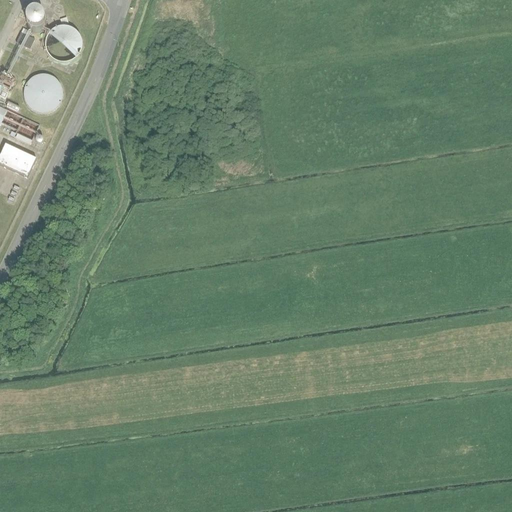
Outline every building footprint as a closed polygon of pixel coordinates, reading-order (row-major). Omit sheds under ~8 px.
[(29,25),(29,26),(29,27),(29,28),(29,30),(30,31),(31,32),(31,33),(32,33),(33,34),(34,35),(35,35),(36,35),(38,36),(39,36),(40,35),(41,35),(42,35),(43,34),(44,33),(45,33),(46,32),(47,31),(47,30),(47,28),(48,27),(48,26),(48,25),(47,24),(47,23),(47,21),(46,20),(45,20),(44,19),(43,18),(42,17),(41,17),(40,17),(39,17),(38,17),(36,17),(35,17),(34,17),(33,18),(32,19),(31,20),(30,21),(29,23),(29,24),(29,25)] [(66,19),(66,18),(60,20),(62,27),(68,25),(66,19)] [(23,30),(16,44),(30,51),(34,41),(26,37),(29,32),(23,30)] [(49,39),(48,41),(48,42),(47,44),(47,46),(47,47),(47,49),(47,51),(47,52),(47,54),(48,56),(49,57),(50,59),(51,60),(52,61),(53,62),(54,63),(56,64),(57,65),(59,66),(60,66),(62,67),(63,67),(65,67),(67,67),(68,66),(70,66),(72,65),(73,65),(74,64),(76,63),(77,62),(78,61),(79,59),(80,58),(81,57),(81,56),(82,54),(82,52),(83,51),(83,49),(83,47),(82,46),(82,44),(82,43),(81,41),(80,40),(79,38),(78,37),(77,36),(76,35),(74,34),(73,33),(71,32),(70,31),(68,31),(66,31),(65,31),(63,31),(61,31),(60,31),(58,32),(57,33),(55,33),(54,34),(52,35),(51,37),(50,38),(49,39)] [(25,96),(25,97),(25,99),(25,101),(26,102),(26,104),(27,105),(28,107),(29,108),(30,110),(31,111),(32,112),(34,113),(35,114),(37,114),(38,115),(40,115),(41,115),(43,115),(45,115),(46,115),(48,115),(50,114),(51,114),(53,113),(54,112),(55,111),(56,110),(57,108),(58,107),(59,105),(60,104),(60,102),(61,101),(61,99),(61,97),(61,96),(61,94),(60,93),(60,91),(59,89),(58,88),(57,87),(56,85),(55,84),(54,83),(53,82),(51,81),(50,81),(48,80),(46,80),(45,80),(43,79),(41,80),(40,80),(38,80),(37,81),(35,81),(34,82),(32,83),(31,84),(30,85),(29,87),(28,88),(27,89),(26,91),(26,93),(25,94),(25,96)] [(7,148),(2,157),(0,155),(0,167),(29,181),(38,163),(7,148)]
